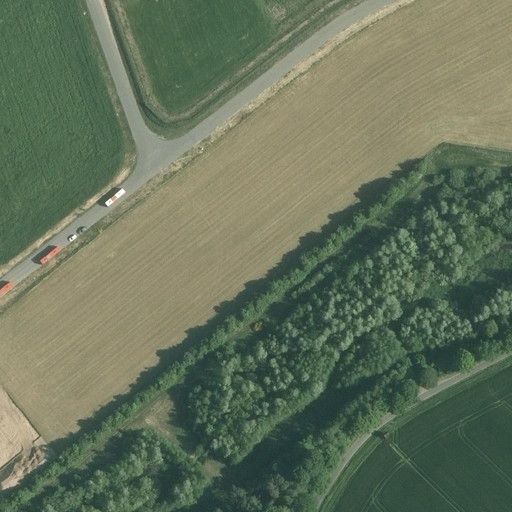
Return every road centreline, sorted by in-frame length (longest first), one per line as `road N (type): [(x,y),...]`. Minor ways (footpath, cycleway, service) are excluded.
road 1 (residential): [(158,165),(380,0)]
road 2 (unclassified): [(511,350),(366,434),(313,511)]
road 3 (residential): [(0,288),(158,165)]
road 4 (residential): [(158,165),(93,0)]
